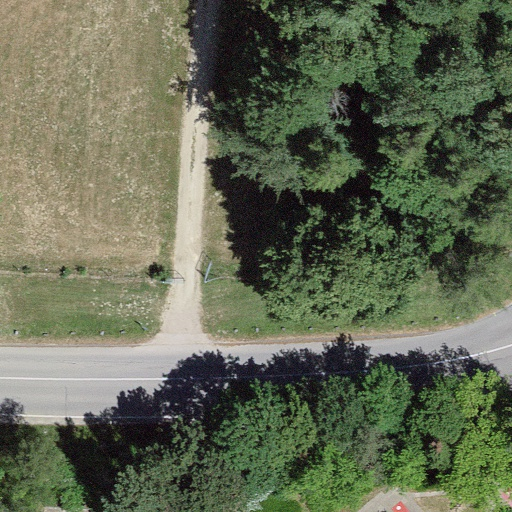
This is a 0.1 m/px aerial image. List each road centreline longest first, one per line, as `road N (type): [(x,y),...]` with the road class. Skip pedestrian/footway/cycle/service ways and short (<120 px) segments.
road 1 (tertiary): [(0,383),(221,388),(486,367),(511,355)]
road 2 (track): [(213,0),(171,387)]
